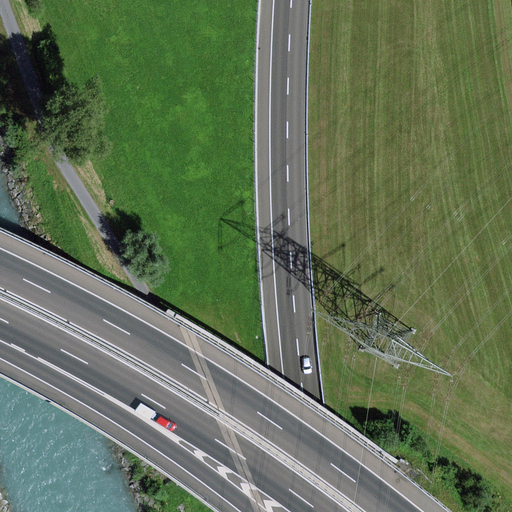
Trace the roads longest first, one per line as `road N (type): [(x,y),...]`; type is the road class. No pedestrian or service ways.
road 1 (track): [(244,511),(198,401),(56,151),(3,0)]
road 2 (motorway): [(291,0),(288,215),(323,511)]
road 3 (motorway): [(393,511),(206,380),(0,268)]
road 4 (motorway): [(0,319),(154,402),(318,511)]
road 5 (motorway): [(0,350),(114,413),(253,511)]
